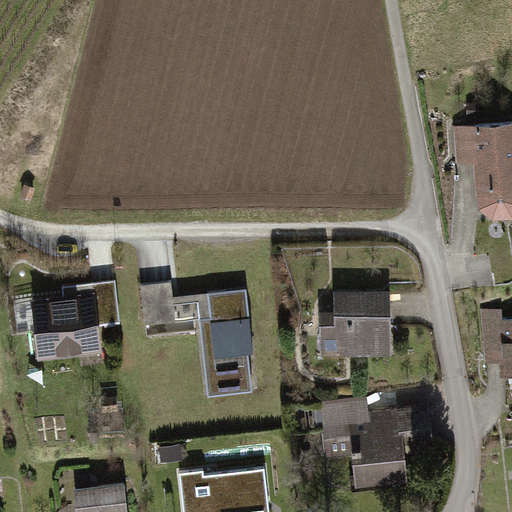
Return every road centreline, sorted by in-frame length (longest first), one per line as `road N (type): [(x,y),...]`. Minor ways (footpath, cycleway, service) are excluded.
road 1 (residential): [(0,214),(40,231),(87,234),(430,228)]
road 2 (residential): [(461,511),(465,431),(430,228)]
road 3 (track): [(430,228),(390,0)]
